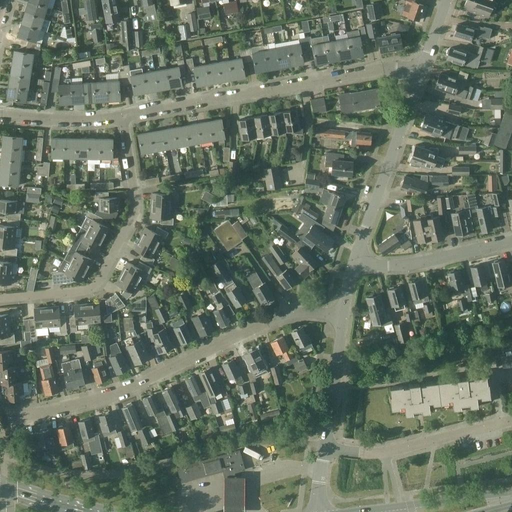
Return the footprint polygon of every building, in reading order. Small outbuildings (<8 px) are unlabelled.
[(28,0),(28,2),(46,8),(46,7),(52,9),(55,0),(28,0)] [(84,0),(83,0),(84,8),(78,9),(79,15),(85,14),(85,15),(86,15),(86,20),(98,18),(95,0),(84,0)] [(101,0),(105,15),(106,23),(119,20),(114,0),(101,0)] [(140,0),(142,5),(144,16),(155,14),(152,0),(140,0)] [(365,0),(367,5),(366,5),(369,21),(381,18),(378,3),(377,3),(376,0),(365,0)] [(412,0),(406,0),(405,4),(401,15),(418,21),(423,6),(413,3),(414,1),(412,0)] [(496,8),(473,0),(466,0),(464,6),(467,7),(466,10),(487,18),(490,11),(494,12),(496,8)] [(43,19),(46,8),(28,2),(24,13),(43,19)] [(237,2),(223,4),(225,15),(238,12),(237,2)] [(208,7),(197,9),(199,19),(210,17),(208,7)] [(194,11),(187,13),(190,29),(196,28),(194,11)] [(39,31),(43,19),(24,13),(20,25),(39,31)] [(331,17),(322,18),(323,24),(328,23),(329,30),(334,29),(332,22),(331,17)] [(131,21),(121,22),(123,49),(133,48),(131,21)] [(301,22),(303,33),(309,32),(307,21),(301,22)] [(376,23),(366,25),(369,39),(379,37),(376,23)] [(99,24),(91,25),(91,32),(93,42),(102,41),(100,30),(99,24)] [(178,25),(180,39),(191,38),(189,24),(178,25)] [(36,42),(39,31),(20,25),(17,37),(28,40),(26,47),(40,50),(41,44),(36,42)] [(456,31),(454,36),(470,41),(470,40),(475,41),(477,36),(488,39),(491,29),(483,27),(483,28),(479,27),(478,30),(466,26),(466,27),(458,25),(457,26),(456,26),(455,31),(456,31)] [(347,39),(351,58),(363,56),(360,42),(366,41),(364,27),(358,28),(359,37),(347,39)] [(141,31),(133,32),(134,47),(142,46),(141,31)] [(380,53),(402,49),(403,49),(405,46),(404,42),(403,40),(400,40),(399,35),(377,39),(380,53)] [(327,63),(339,61),(336,41),(329,43),(328,36),(322,37),(327,63)] [(315,65),(327,63),(322,37),(311,39),(310,37),(304,38),(307,52),(312,51),(315,65)] [(299,45),(288,47),(291,66),(303,64),(301,53),(307,52),(304,38),(298,39),(299,45)] [(339,61),(351,58),(347,39),(336,41),(339,61)] [(12,63),(31,66),(33,55),(38,56),(40,50),(26,47),(25,53),(14,51),(12,63)] [(279,69),(291,66),(288,47),(276,49),(279,69)] [(494,51),(480,47),(476,56),(475,59),(479,60),(490,64),(494,51)] [(255,73),(267,71),(264,52),(252,54),(251,48),(245,49),(247,63),(253,62),(255,73)] [(242,64),(247,63),(245,49),(239,50),(241,59),(229,61),(232,80),(244,78),(242,64)] [(267,71),(279,69),(276,49),(264,52),(267,71)] [(477,68),(479,60),(475,59),(476,56),(466,53),(458,50),(458,51),(450,49),(450,50),(448,51),(447,54),(448,56),(446,60),(462,66),(462,65),(467,66),(474,69),(474,67),(477,68)] [(209,85),(205,65),(193,67),(192,59),(186,60),(188,73),(194,72),(197,87),(209,85)] [(178,67),(166,69),(169,89),(181,87),(179,75),(185,74),(183,61),(177,62),(178,67)] [(217,63),(220,82),(232,80),(229,61),(217,63)] [(12,63),(10,75),(29,78),(31,66),(12,63)] [(217,63),(205,65),(209,85),(220,82),(217,63)] [(129,66),(123,67),(123,72),(125,85),(132,84),(134,95),(146,93),(142,74),(130,76),(129,71),(130,71),(129,66)] [(166,69),(154,72),(158,91),(169,89),(166,69)] [(119,86),(125,85),(123,72),(118,73),(118,81),(106,82),(108,102),(120,101),(119,86)] [(154,72),(142,74),(146,93),(158,91),(154,72)] [(440,73),(437,81),(462,89),(465,81),(452,76),(452,78),(440,73)] [(27,90),(29,78),(10,75),(8,87),(27,90)] [(64,81),(65,85),(58,86),(59,105),(71,104),(70,85),(70,80),(64,81)] [(467,91),(462,89),(437,81),(435,88),(446,92),(446,94),(451,95),(451,94),(453,95),(454,95),(465,99),(467,91)] [(106,82),(94,83),(96,103),(108,102),(106,82)] [(82,84),(83,103),(96,103),(94,83),(82,84)] [(82,84),(70,85),(71,104),(83,103),(82,84)] [(25,102),(27,90),(8,87),(6,100),(25,102)] [(471,100),(475,89),(469,87),(465,98),(471,100)] [(376,89),(339,96),(342,114),(354,112),(353,110),(379,106),(379,104),(381,103),(380,98),(378,98),(376,89)] [(480,91),(475,89),(471,100),(477,102),(480,91)] [(48,92),(42,91),(40,104),(46,105),(48,92)] [(490,109),(505,109),(505,98),(490,98),(490,109)] [(323,99),(311,101),(313,114),(325,112),(323,99)] [(449,105),(447,113),(459,116),(461,107),(449,105)] [(296,110),(281,112),(285,132),(295,130),(295,134),(303,134),(303,123),(303,122),(303,121),(302,121),(301,120),(300,118),(299,117),(297,116),(296,110)] [(511,112),(505,110),(503,116),(511,119),(511,112)] [(270,135),(285,132),(281,112),(267,115),(270,135)] [(426,114),(423,122),(453,132),(454,131),(460,133),(462,127),(456,125),(444,121),(445,121),(443,120),(443,119),(438,117),(438,118),(426,114)] [(256,138),(270,135),(267,115),(252,118),(256,138)] [(501,122),(511,125),(511,119),(503,116),(501,122)] [(241,140),(256,138),(252,118),(237,121),(241,140)] [(221,120),(209,122),(213,141),(224,139),(221,120)] [(209,122),(197,124),(201,143),(213,141),(209,122)] [(453,132),(423,122),(421,130),(432,134),(432,135),(437,137),(437,136),(439,136),(451,140),(452,137),(463,140),(467,129),(462,127),(460,133),(454,131),(453,132)] [(511,125),(501,122),(499,128),(511,132),(511,128),(511,125)] [(201,143),(197,124),(185,126),(189,145),(201,143)] [(185,126),(173,128),(177,147),(189,145),(185,126)] [(161,130),(165,149),(177,147),(173,128),(161,130)] [(497,134),(509,138),(511,132),(499,128),(497,134)] [(320,136),(351,139),(352,133),(344,132),(320,129),(320,136)] [(161,130),(150,133),(153,152),(165,149),(161,130)] [(487,131),(483,143),(491,146),(495,134),(487,131)] [(352,133),(351,139),(350,147),(356,147),(356,144),(363,145),(362,148),(369,149),(369,146),(370,146),(371,134),(357,132),(357,133),(352,132),(352,133)] [(153,152),(150,133),(138,135),(141,154),(153,152)] [(497,134),(495,139),(507,144),(509,138),(497,134)] [(2,148),(21,150),(22,138),(3,136),(2,148)] [(51,158),(63,158),(64,138),(51,138),(51,158)] [(76,139),(64,138),(63,158),(75,158),(76,139)] [(88,139),(76,139),(75,158),(88,158),(88,139)] [(100,139),(88,139),(88,158),(100,159),(100,139)] [(112,139),(100,139),(100,159),(112,159),(112,139)] [(505,150),(507,144),(495,139),(493,145),(505,150)] [(412,154),(443,164),(445,159),(436,156),(437,153),(438,149),(430,148),(429,150),(424,149),(424,148),(419,147),(415,145),(415,146),(414,146),(413,152),(412,154)] [(2,148),(0,160),(20,162),(21,150),(2,148)] [(347,180),(348,175),(351,176),(351,175),(353,175),(354,169),(352,168),(352,163),(340,161),(340,154),(326,153),(325,167),(332,167),(331,174),(334,174),(334,179),(347,180)] [(443,164),(412,154),(409,162),(411,162),(410,167),(420,168),(420,166),(432,170),(433,166),(441,169),(443,164)] [(0,172),(19,174),(20,162),(0,160),(0,165),(0,172)] [(263,169),(264,176),(279,174),(278,167),(263,169)] [(0,172),(0,184),(18,186),(19,174),(0,172)] [(264,176),(265,183),(280,180),(279,174),(264,176)] [(427,185),(431,185),(431,177),(432,177),(432,176),(421,176),(420,180),(413,178),(413,179),(405,176),(403,182),(401,182),(400,185),(401,187),(401,188),(416,193),(417,189),(425,192),(427,185)] [(453,177),(432,177),(431,177),(431,185),(431,188),(448,188),(448,183),(453,183),(453,182),(453,177)] [(158,178),(144,180),(146,186),(159,184),(158,178)] [(306,179),(304,187),(318,189),(319,182),(306,179)] [(281,187),(280,180),(265,183),(267,190),(281,187)] [(151,206),(171,207),(171,195),(174,196),(175,189),(162,188),(162,194),(151,194),(151,206)] [(323,204),(328,206),(341,210),(345,197),(332,192),(332,194),(327,192),(328,190),(323,189),(319,201),(324,203),(323,204)] [(94,214),(93,214),(103,219),(110,223),(113,218),(115,219),(118,213),(116,213),(117,211),(119,211),(118,198),(108,198),(108,193),(95,193),(96,199),(98,199),(98,210),(96,211),(94,214)] [(500,193),(488,194),(491,204),(494,203),(494,206),(503,203),(500,193)] [(466,194),(468,202),(474,201),(475,199),(475,194),(466,194)] [(228,205),(227,199),(227,196),(227,195),(216,196),(217,207),(228,205)] [(297,207),(295,212),(301,211),(306,198),(301,196),(299,203),(297,207)] [(443,198),(436,198),(438,215),(445,214),(443,198)] [(452,198),(444,199),(446,210),(454,208),(452,198)] [(7,219),(20,221),(20,213),(17,213),(18,202),(0,199),(0,211),(8,213),(7,219)] [(412,199),(406,200),(407,212),(414,211),(412,199)] [(304,213),(315,221),(319,215),(309,209),(310,206),(306,204),(301,211),(304,213)] [(171,207),(151,206),(150,218),(160,219),(160,225),(173,225),(173,219),(170,219),(171,207)] [(341,210),(328,206),(323,219),(336,224),(341,210)] [(489,218),(500,215),(499,207),(490,209),(490,207),(476,210),(478,218),(481,233),(492,230),(489,218)] [(86,217),(81,228),(104,240),(109,229),(100,224),(103,219),(93,214),(88,211),(85,217),(86,217)] [(468,211),(451,214),(455,236),(460,235),(461,237),(467,236),(467,234),(468,234),(468,231),(472,230),(468,211)] [(304,223),(304,224),(311,229),(302,240),(311,247),(314,242),(326,251),(327,250),(329,250),(331,247),(330,245),(334,241),(320,231),(317,229),(320,224),(302,213),(298,218),(304,223)] [(430,215),(424,216),(431,243),(435,241),(435,240),(442,238),(437,217),(431,219),(430,215)] [(56,224),(57,217),(50,216),(49,222),(56,224)] [(431,243),(424,216),(419,217),(420,219),(413,221),(418,242),(426,240),(426,244),(431,243)] [(19,228),(20,221),(7,219),(6,226),(0,225),(0,236),(15,238),(15,228),(19,228)] [(232,225),(231,226),(228,220),(213,230),(227,250),(242,240),(232,225)] [(238,221),(232,225),(242,240),(248,236),(238,221)] [(281,226),(277,232),(293,244),(298,238),(281,226)] [(139,239),(157,248),(162,238),(165,239),(168,233),(157,227),(154,233),(145,228),(139,239)] [(72,244),(86,251),(89,246),(98,251),(104,240),(81,228),(72,244)] [(390,238),(377,246),(384,255),(391,250),(393,251),(396,249),(396,247),(397,247),(396,246),(399,244),(400,246),(402,245),(401,245),(408,240),(412,245),(410,230),(403,235),(397,240),(394,235),(390,238)] [(14,249),(15,238),(0,236),(0,248),(4,249),(4,255),(16,256),(17,249),(14,249)] [(157,248),(139,239),(134,250),(143,254),(140,260),(151,265),(154,260),(152,258),(157,248)] [(408,240),(401,245),(402,245),(405,250),(412,245),(408,240)] [(266,244),(269,248),(280,264),(285,261),(271,241),(266,244)] [(64,259),(69,262),(87,272),(93,261),(84,256),(86,251),(72,244),(64,259)] [(300,247),(291,256),(300,265),(296,269),(303,276),(308,271),(309,271),(317,263),(306,251),(305,252),(300,247)] [(0,261),(0,273),(11,274),(12,264),(16,264),(16,256),(4,255),(3,262),(0,261)] [(57,271),(51,272),(53,285),(70,283),(71,280),(74,282),(76,280),(81,282),(87,272),(69,262),(64,259),(57,271)] [(286,270),(282,273),(273,261),(267,266),(284,289),(286,288),(287,289),(296,283),(286,270)] [(493,263),(492,263),(495,279),(497,288),(511,284),(509,276),(508,269),(506,270),(504,261),(499,262),(497,261),(494,262),(493,263)] [(127,263),(121,273),(139,283),(142,276),(147,278),(152,269),(139,262),(136,267),(127,263)] [(222,285),(223,284),(229,280),(218,263),(210,267),(222,285)] [(473,268),(470,269),(474,286),(480,285),(481,289),(487,288),(486,283),(482,266),(479,267),(479,265),(473,267),(473,268)] [(31,268),(28,280),(35,282),(38,270),(31,268)] [(262,284),(259,278),(254,270),(245,276),(250,283),(253,289),(262,304),(273,297),(264,283),(262,284)] [(449,274),(447,274),(451,289),(453,289),(454,295),(462,293),(461,287),(464,286),(463,279),(461,279),(459,271),(454,273),(453,272),(450,272),(449,274)] [(0,284),(10,285),(11,274),(0,273),(0,284)] [(133,293),(139,283),(121,273),(116,284),(133,293)] [(408,284),(412,299),(413,305),(428,301),(427,295),(426,295),(424,289),(423,290),(420,281),(415,282),(414,281),(410,282),(410,283),(408,284)] [(207,285),(212,294),(218,291),(214,282),(207,285)] [(233,282),(224,289),(227,293),(226,293),(235,307),(237,306),(238,307),(241,305),(241,304),(246,301),(241,292),(241,290),(239,287),(237,287),(236,287),(233,282)] [(389,290),(387,290),(392,306),(393,306),(395,311),(404,308),(403,303),(404,303),(400,287),(394,289),(392,288),(389,289),(389,290)] [(115,294),(105,302),(107,315),(125,306),(115,294)] [(184,294),(178,297),(184,310),(189,307),(184,294)] [(217,295),(212,297),(215,304),(216,304),(218,309),(213,312),(220,327),(230,322),(223,307),(220,302),(217,295)] [(368,298),(366,299),(371,315),(372,314),(374,319),(383,317),(382,312),(383,311),(379,295),(373,297),(371,296),(368,297),(368,298)] [(146,297),(132,303),(132,311),(146,311),(146,297)] [(464,299),(456,301),(459,310),(466,309),(464,299)] [(86,304),(88,324),(100,323),(98,303),(86,304)] [(88,324),(86,304),(74,305),(75,316),(69,316),(70,329),(70,332),(77,332),(76,325),(88,324)] [(46,308),(48,328),(59,327),(60,334),(66,333),(65,316),(59,317),(58,307),(46,308)] [(162,307),(155,310),(161,323),(168,320),(162,307)] [(35,319),(29,319),(30,332),(30,338),(37,338),(36,329),(48,328),(46,308),(34,309),(35,319)] [(176,308),(168,312),(171,318),(178,314),(176,308)] [(205,312),(192,318),(200,336),(213,330),(205,312)] [(0,315),(0,326),(9,326),(8,315),(0,315)] [(132,317),(124,318),(124,325),(125,331),(129,331),(128,325),(133,325),(132,317)] [(182,319),(172,324),(174,328),(173,329),(180,344),(186,342),(187,342),(190,341),(190,340),(192,339),(185,324),(184,324),(182,319)] [(155,334),(153,329),(152,322),(146,323),(147,330),(149,342),(154,341),(156,345),(155,346),(158,354),(166,351),(167,351),(170,350),(170,349),(172,348),(164,330),(155,334)] [(394,327),(398,344),(399,345),(409,342),(403,324),(394,327)] [(10,333),(9,326),(0,326),(0,344),(15,343),(14,334),(10,333)] [(292,332),(291,333),(298,348),(301,353),(312,347),(310,342),(307,335),(306,336),(302,328),(297,330),(296,329),(293,331),(292,332)] [(133,331),(129,331),(131,338),(141,361),(148,358),(144,349),(146,348),(144,343),(142,344),(141,340),(140,340),(138,335),(135,336),(133,331)] [(131,338),(124,341),(127,346),(127,347),(128,350),(127,351),(129,356),(131,356),(134,364),(141,361),(131,338)] [(292,364),(298,361),(296,356),(292,358),(282,338),(271,343),(276,354),(282,352),(289,366),(293,364),(292,364)] [(92,343),(81,346),(85,361),(97,358),(92,343)] [(111,357),(109,358),(116,374),(118,373),(119,373),(122,372),(123,371),(128,369),(121,353),(120,353),(116,344),(110,346),(111,357)] [(68,354),(68,346),(60,347),(61,355),(68,354)] [(55,362),(52,347),(45,348),(48,363),(55,362)] [(12,362),(11,350),(0,351),(0,367),(6,367),(5,363),(12,362)] [(244,355),(252,372),(255,378),(267,372),(264,366),(256,350),(244,355)] [(509,368),(506,356),(499,358),(502,370),(509,368)] [(78,359),(69,361),(76,388),(84,386),(78,359)] [(223,364),(222,365),(228,379),(234,377),(238,385),(244,383),(240,374),(242,373),(239,367),(237,368),(233,360),(228,362),(227,361),(224,363),(223,364)] [(298,362),(298,361),(292,364),(293,364),(297,372),(306,367),(302,360),(298,362)] [(76,388),(69,361),(61,363),(68,390),(76,388)] [(95,368),(91,369),(96,383),(107,379),(101,361),(93,363),(95,368)] [(54,378),(53,378),(50,365),(39,367),(42,380),(45,395),(48,394),(49,396),(55,394),(55,392),(57,392),(54,378)] [(0,384),(12,383),(11,379),(17,378),(16,367),(6,367),(0,367),(0,384)] [(278,367),(271,369),(276,385),(282,383),(278,367)] [(199,374),(205,387),(213,413),(223,410),(220,400),(216,401),(214,395),(221,392),(215,380),(209,369),(199,374)] [(195,376),(185,381),(192,396),(192,395),(195,401),(200,399),(204,408),(210,405),(204,387),(201,389),(195,376)] [(390,396),(389,396),(390,410),(404,408),(405,415),(412,414),(412,411),(421,410),(421,413),(429,412),(428,402),(432,402),(432,404),(447,403),(447,400),(451,400),(452,409),(460,408),(460,405),(469,404),(469,407),(477,406),(476,399),(489,397),(488,384),(487,384),(485,376),(472,377),(473,378),(466,379),(466,378),(456,379),(456,380),(450,381),(449,380),(425,383),(425,384),(418,385),(418,384),(408,385),(408,387),(402,387),(401,386),(389,388),(390,396)] [(29,382),(22,383),(23,398),(30,398),(30,396),(29,382)] [(256,382),(250,384),(253,394),(259,393),(256,382)] [(23,399),(23,398),(22,383),(12,383),(0,384),(0,385),(3,385),(4,400),(3,401),(19,400),(23,399)] [(172,387),(162,391),(171,412),(174,419),(185,414),(185,413),(188,412),(186,408),(183,399),(178,401),(172,387)] [(163,409),(159,411),(152,396),(142,400),(149,416),(154,413),(157,419),(160,426),(164,435),(169,432),(165,424),(162,416),(165,415),(163,409)] [(125,407),(121,409),(128,424),(131,432),(142,427),(138,419),(132,404),(131,405),(130,403),(125,405),(125,407)] [(254,403),(247,405),(252,421),(258,419),(254,403)] [(196,404),(186,408),(191,420),(201,415),(196,404)] [(110,413),(99,417),(101,425),(100,425),(102,432),(103,437),(116,433),(114,428),(115,428),(110,413)] [(165,416),(171,429),(172,431),(178,428),(170,413),(165,416)] [(90,419),(78,422),(82,438),(83,443),(88,442),(89,446),(93,445),(95,452),(96,458),(103,457),(101,451),(97,434),(93,434),(90,419)] [(61,450),(68,448),(74,447),(72,442),(73,442),(69,426),(63,428),(62,426),(59,427),(58,429),(56,429),(60,445),(60,444),(61,450)] [(139,435),(144,446),(152,442),(145,427),(137,431),(139,435)] [(38,433),(36,434),(39,448),(49,446),(50,450),(55,449),(54,444),(52,438),(50,439),(48,431),(42,432),(41,431),(38,432),(38,433)] [(123,431),(117,433),(122,447),(128,445),(123,431)] [(219,431),(210,434),(212,440),(221,437),(219,431)] [(176,468),(180,480),(180,483),(222,471),(224,476),(244,470),(239,450),(176,468)] [(87,454),(80,455),(83,469),(90,467),(87,454)] [(80,460),(71,462),(73,468),(82,466),(80,460)] [(244,481),(245,473),(224,472),(223,487),(223,511),(243,511),(244,494),(244,481)] [(64,480),(63,487),(74,488),(74,481),(64,480)]
